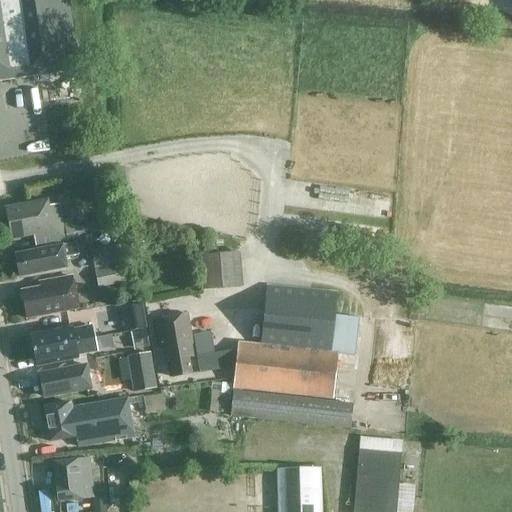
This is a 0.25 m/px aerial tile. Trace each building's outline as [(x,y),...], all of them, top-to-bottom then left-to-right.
[(68,0),(0,0),(0,81),(78,70),(68,0)] [(49,207),(48,201),(6,209),(12,241),(34,236),(36,243),(66,238),(60,205),(49,207)] [(143,242),(120,247),(123,261),(130,260),(129,256),(145,253),(143,242)] [(19,277),(66,268),(64,257),(78,255),(76,244),(15,255),(19,277)] [(91,251),(95,269),(123,263),(119,245),(91,251)] [(198,257),(201,291),(243,287),(240,253),(198,257)] [(95,271),(99,288),(126,283),(122,266),(95,271)] [(22,292),(27,319),(78,309),(72,277),(40,283),(40,288),(22,292)] [(231,416),(243,417),(351,429),(353,404),(241,392),(242,388),(333,398),(338,353),(330,352),(337,293),(267,286),(261,345),(239,342),(238,349),(197,356),(200,372),(236,366),(234,382),(234,388),(231,416)] [(147,329),(143,305),(127,307),(131,331),(147,329)] [(169,362),(172,378),(191,374),(188,358),(193,357),(191,344),(192,344),(187,315),(155,321),(160,350),(163,350),(165,363),(169,362)] [(34,351),(95,339),(93,326),(77,329),(78,333),(74,334),(73,327),(31,335),(34,351)] [(146,330),(135,333),(130,333),(134,350),(149,347),(146,330)] [(95,339),(34,351),(37,367),(79,359),(77,352),(81,351),(82,355),(97,352),(95,339)] [(156,389),(150,353),(127,357),(133,393),(156,389)] [(91,390),(87,366),(40,375),(44,399),(91,390)] [(76,438),(78,447),(133,437),(126,399),(72,409),(71,404),(44,408),(50,442),(76,438)] [(396,511),(402,442),(361,438),(360,450),(359,450),(353,511),(396,511)] [(94,499),(89,459),(54,464),(57,487),(56,487),(58,503),(94,499)] [(277,470),(278,511),(321,511),(321,469),(277,470)] [(107,511),(105,498),(94,499),(92,499),(93,511),(107,511)]
